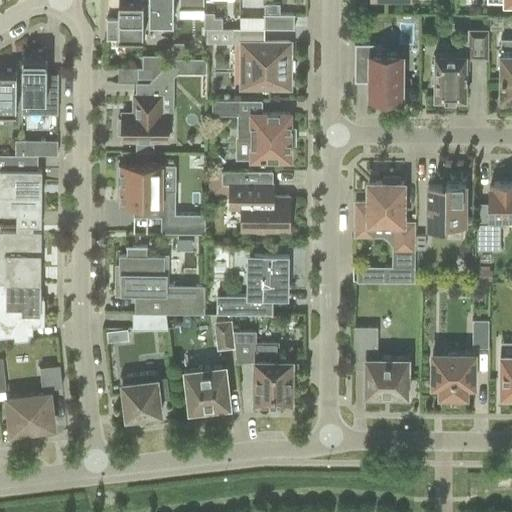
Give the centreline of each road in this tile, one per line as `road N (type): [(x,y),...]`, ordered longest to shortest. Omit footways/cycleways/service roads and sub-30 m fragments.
road 1 (residential): [(56,0),(80,37),(79,314),(95,466)]
road 2 (residential): [(329,440),(328,139)]
road 3 (residential): [(329,440),(95,466)]
road 4 (residential): [(511,140),(328,139)]
road 5 (residential): [(511,447),(329,440)]
road 6 (residential): [(328,139),(328,0)]
